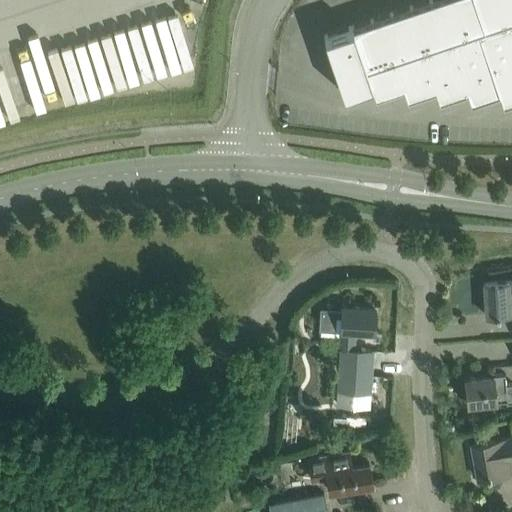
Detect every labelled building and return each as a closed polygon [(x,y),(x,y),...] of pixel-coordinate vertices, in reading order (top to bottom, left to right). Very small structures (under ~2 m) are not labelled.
[(511,0),(426,0),(323,35),(343,92),(371,83),(374,94),(402,85),(406,96),(434,87),(438,98),(466,89),(470,100),(498,90),(502,102),(511,98),(511,0)] [(467,249),(467,259),(492,258),(492,248),(467,249)] [(509,312),(508,296),(511,296),(511,279),(483,281),(485,314),(495,313),(495,315),(498,315),(498,312),(509,312)] [(320,307),(319,329),(339,330),(338,346),(341,346),(337,403),(368,405),(371,349),(353,348),(353,347),(354,330),(373,331),(374,307),(341,305),(341,308),(320,307)] [(504,373),(464,376),(466,403),(506,399),(506,402),(511,401),(511,382),(505,384),(504,373)] [(502,458),(508,457),(511,456),(511,434),(471,442),(477,477),(510,471),(510,470),(504,471),(502,458)] [(349,450),(307,457),(311,477),(326,474),(328,489),(350,485),(350,486),(372,482),(368,460),(351,463),(349,450)] [(327,511),(323,491),(267,502),(268,511),(327,511)]
